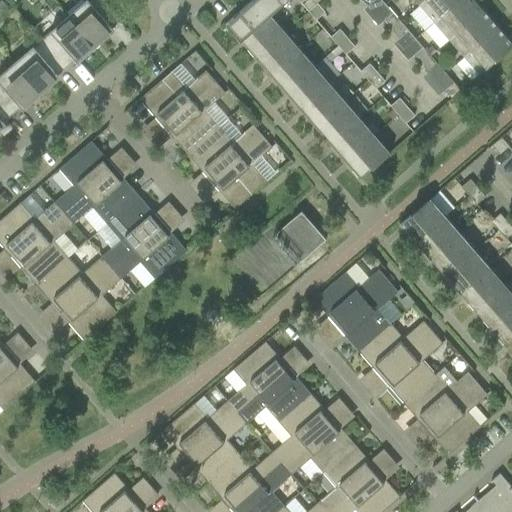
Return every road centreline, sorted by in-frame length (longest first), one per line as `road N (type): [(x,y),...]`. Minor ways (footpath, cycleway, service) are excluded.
road 1 (residential): [(292,324),(446,501)]
road 2 (residential): [(206,225),(90,91)]
